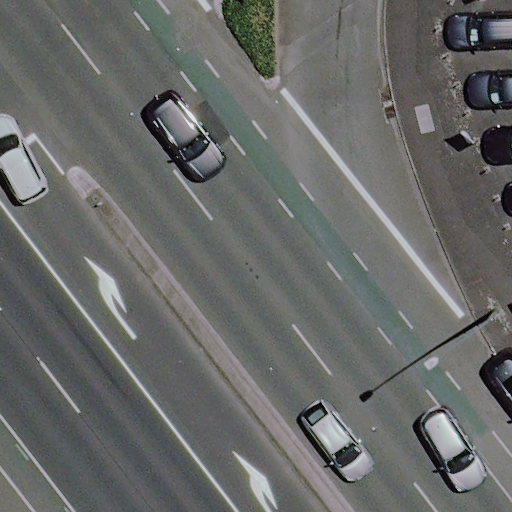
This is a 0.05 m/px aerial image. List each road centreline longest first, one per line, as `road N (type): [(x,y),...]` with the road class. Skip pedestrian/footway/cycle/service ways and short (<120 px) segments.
road 1 (secondary): [(37,0),(432,511)]
road 2 (unknown): [(310,0),(315,110),(356,412)]
road 3 (secondary): [(151,511),(0,312)]
